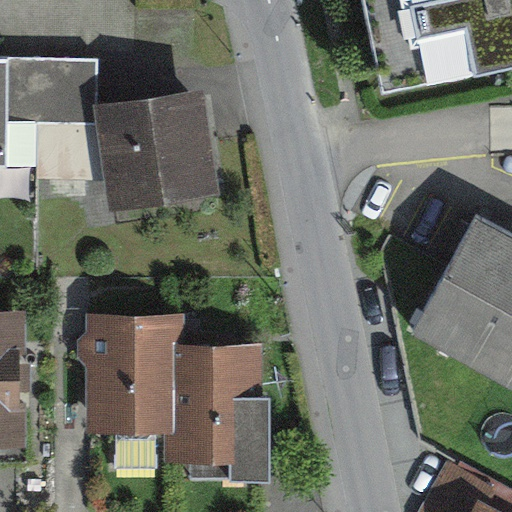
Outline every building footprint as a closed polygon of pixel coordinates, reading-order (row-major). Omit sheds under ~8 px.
[(511,0),(359,0),(380,97),(511,69),(511,0)] [(99,62),(0,60),(0,167),(7,167),(8,122),(98,124),(99,62)] [(201,95),(101,112),(117,212),(218,195),(201,95)] [(511,238),(475,219),(410,340),(511,395),(511,238)] [(26,312),(0,312),(0,449),(27,449),(26,312)] [(96,430),(175,432),(177,352),(177,325),(98,323),(96,430)] [(251,354),(177,352),(175,432),(175,456),(230,458),(230,477),(263,478),(265,402),(250,402),(251,354)] [(421,511),(475,511),(479,505),(491,483),(449,461),(421,511)]
